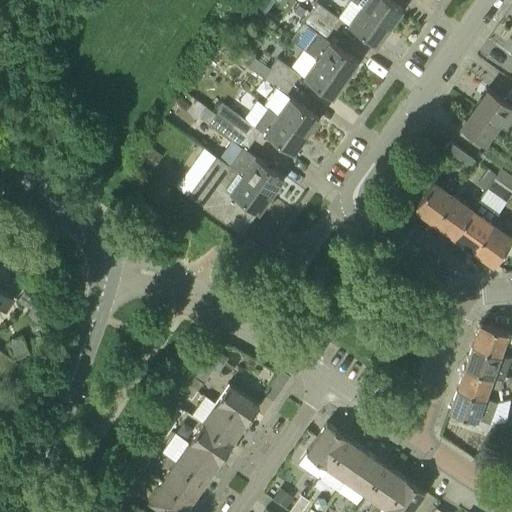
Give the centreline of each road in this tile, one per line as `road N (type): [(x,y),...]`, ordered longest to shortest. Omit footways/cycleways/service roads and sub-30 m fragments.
road 1 (residential): [(466,295),(366,221),(355,203),(358,180),(489,0)]
road 2 (tertiary): [(24,511),(100,300),(106,258)]
road 3 (residential): [(305,369),(186,291),(106,258)]
road 4 (residential): [(219,511),(305,369)]
road 5 (residential): [(417,436),(466,295)]
road 6 (tertiary): [(106,258),(90,228),(0,168)]
road 7 (residential): [(417,436),(305,369)]
